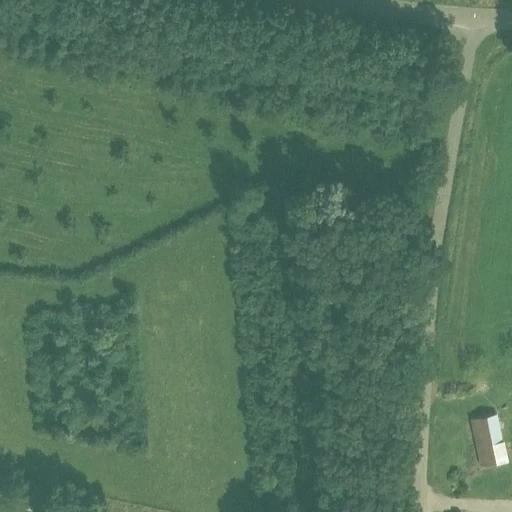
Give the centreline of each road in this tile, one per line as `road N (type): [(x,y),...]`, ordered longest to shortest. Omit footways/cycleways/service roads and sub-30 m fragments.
road 1 (unclassified): [(419,511),(431,301),(470,17)]
road 2 (tertiary): [(470,17),(335,0)]
